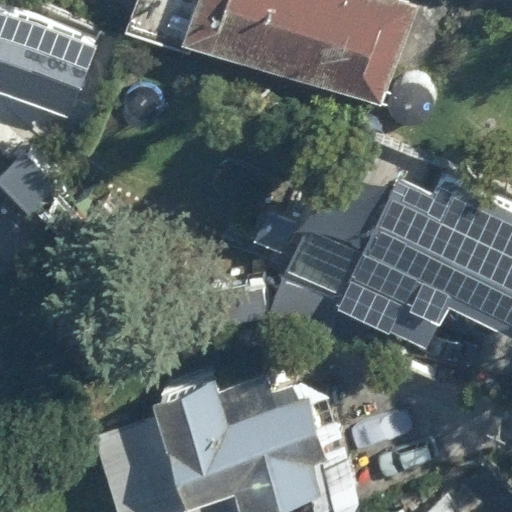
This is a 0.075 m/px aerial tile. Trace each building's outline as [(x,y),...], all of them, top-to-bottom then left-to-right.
[(389,102),(427,0),(145,0),(136,25),(200,48),(206,33),(389,102)] [(0,10),(0,94),(62,119),(91,47),(0,10)] [(229,143),(156,100),(137,133),(209,176),(229,143)] [(361,297),(439,334),(457,298),(511,324),(511,199),(453,170),(438,201),(380,173),(352,232),(384,249),(361,297)] [(18,228),(6,225),(0,228),(0,254),(11,256),(22,250),(24,238),(18,228)] [(36,252),(23,271),(34,280),(49,261),(36,252)] [(168,397),(176,423),(103,446),(124,511),(226,511),(256,503),(258,511),(263,511),(326,492),(331,505),(354,498),(320,393),(310,396),(305,382),(285,388),(280,373),(229,389),(226,378),(168,397)] [(473,511),(457,490),(429,511),(385,511),(384,509),(380,511),(473,511)]
